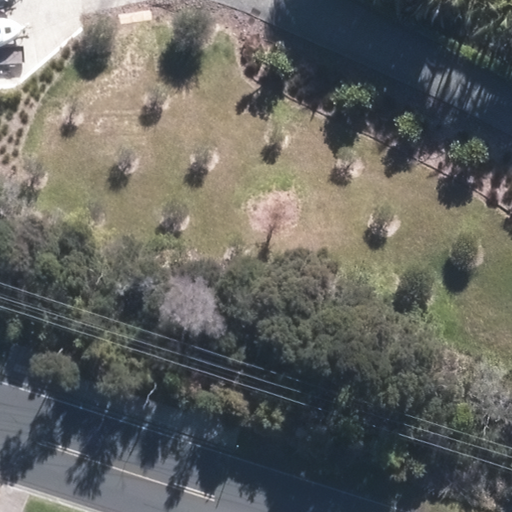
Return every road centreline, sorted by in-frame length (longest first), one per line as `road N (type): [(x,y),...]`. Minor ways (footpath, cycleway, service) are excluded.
road 1 (tertiary): [(0,429),(257,511)]
road 2 (unknown): [(511,68),(405,0)]
